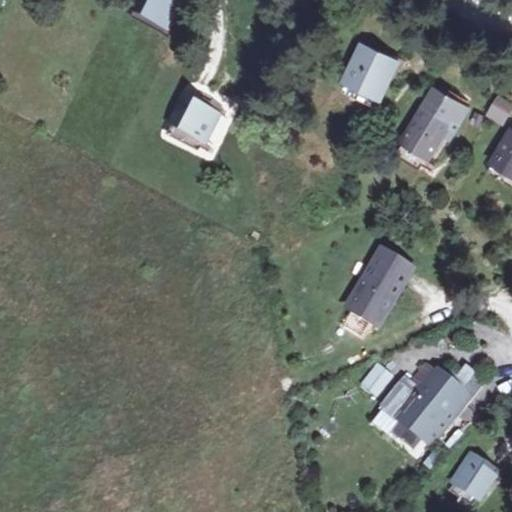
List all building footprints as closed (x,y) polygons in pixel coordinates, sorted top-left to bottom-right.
[(158,0),(146,0),(137,21),(168,39),(182,12),(158,0)] [(373,48),(351,81),(376,97),(398,64),(373,48)] [(503,126),(511,110),(511,103),(497,95),(484,115),(503,126)] [(465,115),(441,98),(406,146),(420,157),(434,137),(444,144),(465,115)] [(185,103),(173,130),(210,148),(222,124),(185,103)] [(511,138),(493,163),(511,176),(511,138)] [(364,285),(348,311),(367,322),(382,296),(389,300),(407,269),(376,250),(358,281),(364,285)] [(367,322),(348,311),(343,319),(362,331),(367,322)] [(375,362),(357,385),(375,399),(393,376),(375,362)] [(380,432),(402,446),(432,466),(476,394),(466,388),(458,400),(439,388),(422,416),(400,402),(380,432)] [(474,464),(452,496),(475,511),(479,511),(500,481),(474,464)]
